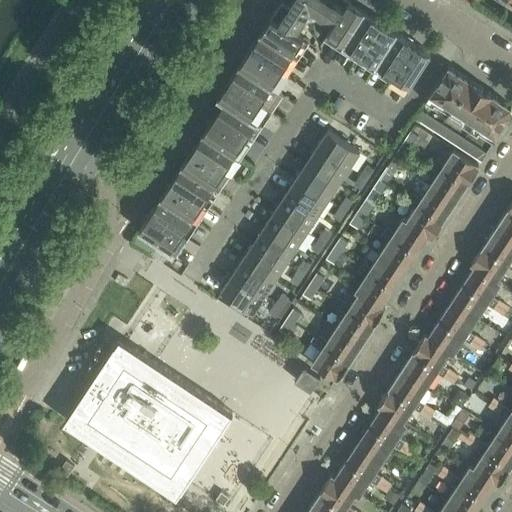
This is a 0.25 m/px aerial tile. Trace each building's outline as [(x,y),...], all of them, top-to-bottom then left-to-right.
[(296,34),(297,33),(307,18),(313,17),(309,0),(293,0),(290,5),(283,1),(272,18),(296,34)] [(309,0),(313,17),(318,16),(333,25),(334,26),(350,2),(347,0),(309,0)] [(345,43),(366,12),(350,2),(334,26),(333,25),(328,33),(345,43)] [(361,54),(382,22),(366,12),(345,43),(361,54)] [(296,34),(272,18),(261,34),(293,55),(304,37),(297,33),(296,34)] [(378,64),(398,32),(382,22),(361,54),(378,64)] [(394,75),(414,43),(398,32),(378,64),(394,75)] [(293,55),(261,34),(250,50),(282,70),(293,55)] [(414,43),(394,75),(411,86),(431,54),(414,43)] [(282,70),(250,50),(240,65),(272,86),(282,70)] [(272,86),(240,65),(229,81),(261,102),(272,86)] [(449,65),(429,95),(425,101),(434,107),(439,99),(454,109),(472,80),(449,65)] [(494,95),(472,80),(454,109),(468,118),(463,125),(471,130),(494,95)] [(250,119),(251,117),(261,102),(229,81),(218,99),(224,102),(224,101),(250,119)] [(511,107),(511,106),(494,95),(471,130),(478,135),(483,128),(498,137),(511,115),(511,107)] [(224,101),(224,102),(214,117),(246,138),(257,121),(251,117),(250,119),(224,101)] [(203,133),(235,155),(246,138),(214,117),(203,133)] [(329,129),(318,146),(350,167),(361,150),(329,129)] [(192,149),(224,171),(235,155),(203,133),(192,149)] [(318,146),(307,161),(339,182),(350,167),(318,146)] [(182,165),(214,187),(224,171),(192,149),(182,165)] [(438,159),(435,162),(467,183),(479,165),(454,149),(445,163),(438,159)] [(307,161),(297,177),(329,198),(339,182),(307,161)] [(431,185),(455,201),(467,183),(435,162),(433,166),(440,171),(431,185)] [(368,164),(361,175),(368,179),(375,169),(368,164)] [(171,181),(203,203),(214,187),(182,165),(171,181)] [(362,189),(368,179),(361,175),(355,184),(362,189)] [(297,177),(286,194),(318,214),(329,198),(297,177)] [(161,198),(193,219),(203,203),(171,181),(161,198)] [(412,198),(444,219),(455,201),(431,185),(422,199),(414,194),(412,198)] [(286,194),(275,209),(307,230),(318,214),(286,194)] [(347,196),(340,206),(347,211),(354,201),(347,196)] [(161,198),(150,213),(182,235),(193,219),(161,198)] [(444,219),(412,198),(409,201),(416,206),(407,220),(429,234),(432,237),(444,219)] [(363,225),(372,204),(362,200),(354,222),(363,225)] [(341,221),(347,211),(340,206),(334,216),(341,221)] [(275,209),(265,225),(297,247),(307,230),(275,209)] [(511,212),(507,209),(496,227),(511,237),(511,212)] [(171,251),(182,235),(150,213),(139,230),(171,251)] [(385,230),(418,251),(429,234),(407,220),(403,218),(395,231),(387,226),(385,230)] [(265,225),(254,241),(286,263),(297,247),(265,225)] [(511,256),(511,237),(496,227),(484,245),(511,263),(511,257),(511,256)] [(326,228),(319,238),(326,243),(333,233),(326,228)] [(380,253),(406,269),(418,251),(385,230),(382,233),(390,238),(380,253)] [(330,255),(338,260),(350,240),(342,235),(330,255)] [(319,253),(326,243),(319,238),(312,248),(319,253)] [(254,241),(244,257),(276,279),(286,263),(254,241)] [(511,263),(484,245),(472,263),(476,265),(497,279),(506,265),(511,268),(511,263)] [(361,266),(394,287),(406,269),(380,253),(371,266),(364,261),(361,266)] [(244,257),(233,274),(265,295),(276,279),(244,257)] [(305,260),(298,270),(305,275),(311,265),(305,260)] [(464,282),(497,303),(499,300),(492,295),(501,281),(497,279),(476,265),(464,282)] [(357,288),(361,290),(382,305),(394,287),(361,266),(359,269),(366,274),(357,288)] [(298,285),(305,275),(298,270),(291,280),(298,285)] [(316,296),(326,274),(317,270),(306,292),(316,296)] [(254,311),(265,295),(233,274),(222,290),(254,311)] [(453,300),(478,316),(487,302),(494,307),(497,303),(464,282),(453,300)] [(382,305),(361,290),(351,304),(344,300),(341,304),(373,325),(386,307),(382,305)] [(283,292),(277,302),(283,307),(290,297),(283,292)] [(441,317),(473,339),(476,335),(468,330),(478,316),(453,300),(441,317)] [(277,317),(283,307),(277,302),(270,312),(277,317)] [(373,325),(341,304),(339,307),(346,312),(337,326),(362,342),(373,325)] [(429,335),(451,349),(462,356),(471,342),(481,349),(479,352),(491,359),(495,353),(473,339),(441,317),(429,335)] [(318,339),(350,360),(362,342),(337,326),(328,340),(321,335),(318,339)] [(451,349),(429,335),(426,332),(414,350),(446,371),(449,368),(442,363),(451,349)] [(160,483),(178,495),(188,481),(234,412),(156,361),(126,341),(120,337),(112,349),(69,413),(97,432),(107,438),(164,476),(160,483)] [(337,377),(338,378),(350,360),(318,339),(316,343),(323,347),(313,362),(337,377)] [(446,371),(414,350),(402,368),(428,384),(437,370),(444,375),(446,371)] [(305,366),(296,380),(312,390),(321,376),(309,368),(305,366)] [(391,385),(423,407),(425,403),(418,398),(428,384),(402,368),(391,385)] [(383,405),(404,420),(413,406),(420,411),(423,407),(391,385),(379,403),(383,405)] [(511,407),(511,409),(504,404),(502,407),(511,414),(511,407)] [(371,423),(403,444),(413,451),(416,447),(406,441),(415,427),(404,420),(383,405),(371,423)] [(511,414),(502,407),(499,411),(507,416),(498,429),(511,438),(511,414)] [(359,441),(384,457),(393,443),(401,448),(403,444),(371,423),(359,441)] [(511,464),(511,462),(511,438),(498,429),(488,444),(481,439),(478,443),(511,464)] [(347,458),(380,480),(382,476),(375,471),(384,457),(359,441),(347,458)] [(499,482),(511,464),(478,443),(476,447),(483,451),(474,465),(496,479),(499,482)] [(336,476),(357,490),(361,493),(370,479),(377,484),(380,480),(347,458),(336,476)] [(484,497),(496,479),(474,465),(471,463),(462,477),(454,471),(451,475),(484,497)] [(320,491),(351,511),(353,511),(355,509),(348,504),(357,490),(336,476),(332,474),(320,491)] [(467,511),(474,511),(484,497),(451,475),(449,479),(456,484),(447,499),(467,511)] [(216,499),(224,505),(230,496),(221,491),(216,499)] [(309,509),(313,511),(343,511),(351,511),(320,491),(309,509)] [(427,511),(429,511),(467,511),(447,499),(438,511),(430,507),(427,511)]
